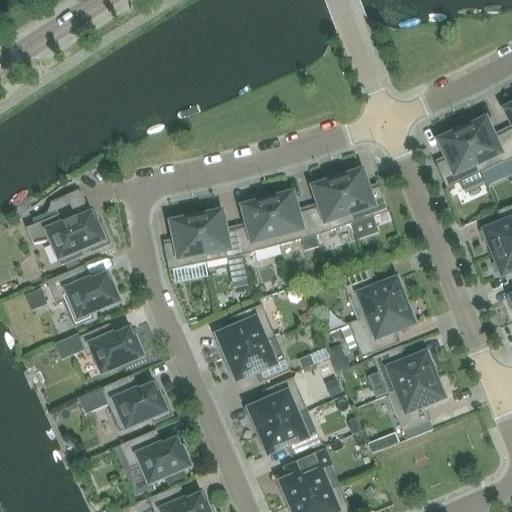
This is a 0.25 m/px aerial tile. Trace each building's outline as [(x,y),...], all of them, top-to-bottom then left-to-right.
[(511,160),(511,152),(504,135),(492,141),(483,120),(468,127),(469,129),(462,133),(462,132),(461,132),(481,176),(511,160)] [(446,190),(481,176),(461,132),(461,133),(454,136),(453,134),(438,141),(447,161),(436,166),(446,190)] [(337,181),(352,225),(387,213),(378,189),(367,193),(360,172),(344,177),(345,179),(338,182),(337,181)] [(352,225),(337,181),(336,181),(337,182),(329,185),(328,182),(313,188),(320,209),(308,213),(316,237),(352,225)] [(88,216),(78,192),(50,205),(51,206),(52,205),(55,213),(34,222),(36,226),(26,230),(33,247),(51,242),(61,266),(82,257),(79,252),(89,248),(92,253),(109,245),(102,228),(97,230),(95,224),(93,224),(89,215),(88,216)] [(316,237),(308,213),(296,216),(290,194),(275,199),(275,201),(268,203),(267,202),(279,247),(316,237)] [(279,247),(267,202),(266,203),(259,205),(258,203),(242,207),(248,229),(236,232),(242,257),(279,247)] [(492,255),(511,247),(511,208),(498,214),(498,216),(500,215),(504,225),(480,234),(485,247),(489,246),(492,255)] [(196,219),(205,265),(242,257),(236,232),(224,234),(220,213),(204,216),(204,218),(196,220),(196,219)] [(169,272),(205,265),(196,219),(195,219),(195,220),(187,222),(187,219),(171,223),(176,244),(163,247),(169,272)] [(511,247),(492,255),(496,265),(493,266),(498,279),(511,273),(511,247)] [(47,284),(50,289),(57,307),(59,307),(59,306),(64,304),(75,328),(92,320),(90,315),(117,303),(109,285),(108,285),(104,276),(88,283),(82,269),(47,284)] [(369,271),(342,282),(358,323),(404,304),(400,294),(403,293),(398,280),(374,290),(368,273),(370,272),(369,271)] [(40,289),(24,295),(30,308),(46,302),(40,289)] [(358,323),(347,327),(361,360),(399,345),(398,344),(396,345),(392,334),(416,325),(411,312),(408,314),(404,304),(358,323)] [(220,342),(217,343),(223,358),(224,361),(264,344),(275,339),(261,306),(234,318),(239,329),(218,338),(220,342)] [(132,340),(128,331),(112,338),(107,327),(79,339),(87,359),(94,356),(102,375),(141,358),(133,340),(132,340)] [(264,344),(224,361),(225,364),(226,364),(232,379),(235,378),(237,382),(258,373),(263,384),(289,372),(284,360),(275,339),(264,344)] [(372,360),(387,397),(434,378),(430,369),(433,367),(428,355),(404,364),(399,350),(401,350),(400,348),(372,360)] [(434,378),(387,397),(402,434),(430,423),(430,422),(428,422),(422,409),(446,399),(441,387),(438,388),(434,378)] [(156,396),(152,386),(135,393),(129,379),(101,391),(119,433),(152,419),(154,424),(171,417),(164,400),(159,401),(157,395),(156,396)] [(251,416),(249,417),(255,431),(254,432),(256,435),(296,418),(307,413),(293,380),(266,391),(271,402),(249,411),(251,416)] [(296,418),(256,435),(257,438),(258,438),(264,452),(266,451),(268,455),(290,446),(294,457),(321,446),(316,434),(307,413),(296,418)] [(149,485),(188,468),(180,450),(179,450),(175,441),(159,448),(152,433),(120,447),(130,470),(141,466),(149,485)] [(381,441),(368,446),(371,455),(385,449),(381,441)] [(287,508),(327,491),(319,470),(330,466),(324,453),(297,465),(302,476),(281,485),(283,489),(280,490),(287,505),(286,505),(287,508)] [(349,511),(338,486),(327,491),(287,508),(288,511),(289,511),(349,511)] [(153,511),(212,511),(211,509),(207,511),(204,505),(203,505),(199,496),(183,503),(176,488),(148,500),(153,511)]
